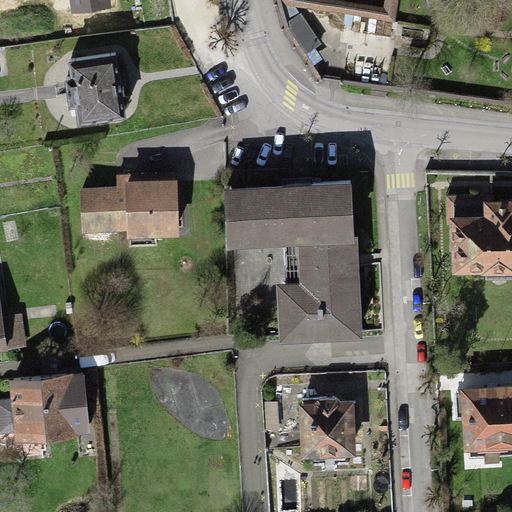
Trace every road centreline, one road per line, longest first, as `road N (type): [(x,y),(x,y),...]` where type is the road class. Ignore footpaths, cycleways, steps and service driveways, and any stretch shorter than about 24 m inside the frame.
road 1 (residential): [(396,125),(411,511)]
road 2 (residential): [(240,0),(258,55),(297,100),(346,119),(396,125)]
